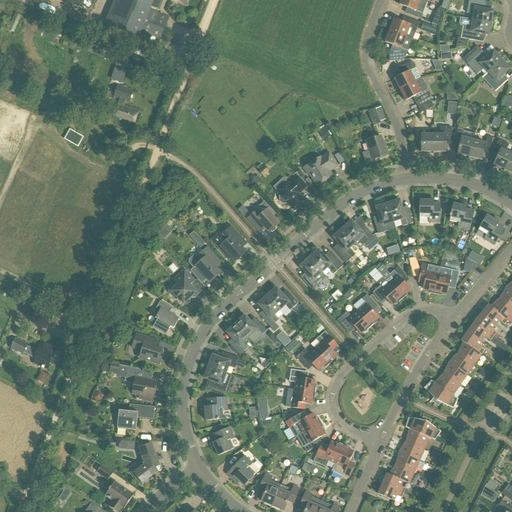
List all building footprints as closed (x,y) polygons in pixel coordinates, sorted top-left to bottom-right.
[(114,0),(106,20),(135,31),(134,36),(149,42),(151,38),(159,41),(169,18),(149,10),(152,0),(114,0)] [(420,0),(399,0),(399,2),(400,3),(400,5),(409,8),(407,14),(421,19),(423,13),(427,3),(420,0)] [(444,0),(441,8),(446,10),(450,0),(444,0)] [(474,15),(473,20),(491,23),(493,11),(485,10),(486,2),(476,0),(468,0),(466,13),(474,15)] [(59,2),(57,14),(69,16),(71,3),(59,2)] [(390,31),(406,37),(413,40),(415,33),(419,23),(406,17),(404,23),(394,19),(393,21),(392,20),(389,28),(390,29),(390,31)] [(434,18),(432,24),(439,26),(441,21),(434,18)] [(491,23),(473,20),(461,18),(460,23),(460,24),(460,25),(461,26),(462,27),(463,27),(464,27),(462,39),(483,42),(486,35),(489,35),(491,23)] [(406,37),(390,31),(389,33),(387,32),(384,40),(386,40),(385,42),(393,45),(389,55),(390,61),(404,60),(408,51),(413,40),(406,37)] [(100,46),(93,43),(92,43),(85,40),(82,46),(90,49),(97,52),(104,55),(112,58),(114,52),(107,49),(100,46)] [(488,73),(502,60),(493,51),(486,57),(478,48),(464,60),(477,75),(484,69),(488,73)] [(119,61),(127,64),(129,58),(122,55),(119,61)] [(502,60),(488,73),(492,77),(487,82),(496,92),(507,81),(502,76),(510,69),(502,60)] [(399,88),(400,90),(415,82),(410,71),(416,68),(413,62),(410,62),(400,67),(403,74),(394,79),(395,81),(393,82),(397,89),(399,88)] [(422,79),(415,82),(400,90),(401,92),(399,93),(403,100),(405,99),(406,101),(415,96),(418,101),(430,95),(422,79)] [(422,113),(434,107),(430,100),(418,107),(422,113)] [(113,120),(133,127),(139,111),(119,103),(113,120)] [(368,111),(373,125),(380,122),(375,108),(368,111)] [(433,134),(433,152),(445,152),(446,142),(452,142),(452,127),(440,127),(440,134),(433,134)] [(318,133),(323,140),(330,136),(325,128),(318,133)] [(457,154),(469,157),(473,140),(462,137),(463,131),(457,129),(454,143),(460,144),(457,154)] [(421,152),(433,152),(433,134),(421,134),(421,152)] [(386,156),(387,155),(381,136),(366,141),(370,152),(363,154),(366,164),(373,161),(373,160),(379,158),(379,159),(386,157),(386,156)] [(473,140),(469,157),(481,160),(484,150),(489,151),(493,138),(487,136),(485,143),(473,140)] [(493,165),(504,170),(511,153),(506,151),(509,145),(499,140),(492,153),(498,155),(493,165)] [(304,169),(308,176),(310,175),(317,186),(333,176),(329,171),(337,166),(329,153),(321,158),(320,158),(304,169)] [(278,193),(281,196),(280,197),(280,198),(280,200),(280,201),(281,203),(282,203),(284,204),(285,204),(286,203),(287,203),(293,209),(303,200),(298,194),(307,187),(298,177),(290,185),(289,184),(278,193)] [(258,178),(252,182),(256,186),(261,181),(258,178)] [(419,218),(429,218),(429,223),(440,223),(440,203),(433,203),(433,198),(427,198),(427,200),(420,200),(419,218)] [(388,204),(393,222),(400,220),(403,227),(413,223),(409,209),(403,211),(399,200),(388,204)] [(450,221),(459,223),(458,228),(469,230),(474,211),(466,209),(467,204),(461,203),(461,205),(453,204),(450,221)] [(393,222),(388,204),(376,208),(379,218),(374,220),(378,234),(389,231),(387,224),(393,222)] [(248,213),(243,207),(238,211),(244,217),(248,213)] [(247,219),(256,229),(262,224),(269,233),(279,224),(273,217),(275,214),(269,208),(262,214),(257,210),(247,219)] [(478,231),(486,235),(483,240),(494,246),(504,229),(497,225),(500,220),(495,217),(493,219),(487,216),(478,231)] [(342,229),(355,243),(359,240),(364,245),(373,237),(363,225),(365,224),(360,218),(354,224),(352,221),(342,229)] [(211,240),(225,255),(227,253),(235,263),(246,253),(237,243),(241,239),(231,227),(229,228),(227,226),(211,240)] [(355,243),(342,229),(333,237),(341,246),(335,251),(346,264),(355,255),(349,248),(355,243)] [(459,242),(465,244),(469,236),(465,234),(465,236),(462,235),(459,242)] [(188,264),(192,268),(190,271),(202,284),(208,279),(210,282),(221,273),(213,265),(218,260),(207,248),(198,256),(194,256),(189,260),(188,264)] [(310,258),(322,272),(327,268),(334,274),(343,266),(332,253),(326,259),(319,250),(310,258)] [(322,272),(310,258),(300,267),(308,275),(302,279),(312,291),(321,283),(321,282),(326,277),(322,272)] [(464,273),(469,274),(476,266),(467,260),(464,273)] [(428,293),(434,294),(439,275),(432,273),(433,266),(422,264),(419,278),(425,279),(423,289),(425,290),(425,291),(426,292),(427,292),(428,293)] [(411,266),(413,276),(417,277),(419,269),(417,265),(411,266)] [(389,284),(403,299),(407,295),(409,290),(410,289),(403,282),(408,278),(398,267),(389,275),(385,279),(389,284)] [(440,268),(439,275),(434,294),(441,296),(445,294),(447,295),(449,285),(456,286),(459,272),(440,268)] [(169,293),(173,296),(176,296),(183,304),(191,297),(195,297),(198,294),(203,290),(203,287),(198,281),(195,281),(185,270),(174,280),(178,285),(176,286),(173,286),(170,289),(169,293)] [(398,303),(403,299),(389,284),(385,279),(383,277),(377,282),(380,286),(372,293),(380,302),(385,298),(392,305),(393,304),(398,303)] [(511,308),(511,292),(506,287),(500,298),(511,308)] [(267,296),(280,310),(285,305),(290,311),(298,303),(288,292),(284,296),(276,288),(267,296)] [(357,312),(371,327),(376,323),(377,319),(378,317),(371,310),(377,305),(367,295),(362,299),(361,299),(353,306),(358,312),(357,312)] [(280,310),(267,296),(258,304),(265,313),(261,317),(275,332),(279,328),(275,324),(279,321),(274,315),(280,310)] [(511,315),(511,308),(500,298),(491,306),(507,321),(511,315)] [(173,308),(160,301),(154,313),(155,318),(157,320),(153,327),(166,335),(171,327),(174,329),(179,319),(170,313),(173,308)] [(299,308),(304,314),(307,311),(302,305),(299,308)] [(489,305),(482,314),(495,325),(499,320),(504,325),(507,321),(491,306),(489,305)] [(371,327),(357,312),(352,317),(347,312),(337,321),(347,331),(353,326),(360,334),(361,332),(366,331),(371,327)] [(495,325),(482,314),(474,322),(493,337),(496,333),(492,329),(495,325)] [(236,324),(249,338),(253,343),(255,343),(256,343),(257,342),(258,342),(259,341),(260,340),(261,338),(261,337),(261,336),(267,331),(257,320),(252,324),(245,316),(236,324)] [(316,331),(322,326),(318,321),(312,325),(316,331)] [(474,322),(468,332),(482,342),(485,337),(490,341),(493,337),(474,322)] [(249,338),(236,324),(227,332),(234,341),(230,345),(240,356),(248,348),(243,343),(249,338)] [(316,350),(329,365),(334,360),(335,359),(335,358),(335,357),(335,356),(336,355),(333,351),(338,346),(325,332),(316,340),(321,345),(316,350)] [(482,342),(468,332),(461,341),(463,342),(481,355),(485,350),(479,346),(482,342)] [(267,336),(272,342),(276,339),(271,333),(267,336)] [(132,347),(142,350),(139,358),(160,364),(164,350),(158,348),(159,342),(136,335),(132,347)] [(280,342),(284,346),(290,341),(286,337),(280,342)] [(32,362),(47,369),(56,349),(41,342),(37,350),(27,346),(27,344),(14,339),(10,349),(23,354),(24,353),(28,355),(28,356),(34,358),(32,362)] [(474,365),(481,355),(463,342),(458,354),(474,365)] [(290,344),(285,349),(289,353),(294,349),(290,344)] [(329,365),(316,350),(310,355),(305,349),(296,357),(306,368),(311,364),(318,371),(319,370),(320,370),(321,370),(322,370),(323,370),(324,369),(329,365)] [(208,367),(226,373),(229,366),(235,369),(239,358),(225,353),(223,359),(212,355),(208,367)] [(449,363),(467,375),(474,365),(458,354),(449,363)] [(449,363),(444,374),(460,386),(467,375),(449,363)] [(125,378),(132,380),(131,383),(133,385),(134,385),(133,393),(138,394),(137,401),(152,403),(154,395),(155,394),(156,391),(155,389),(156,382),(147,381),(149,371),(128,367),(125,378)] [(226,373),(208,367),(204,379),(215,382),(212,390),(224,394),(228,382),(224,380),(226,373)] [(295,390),(315,393),(316,387),(316,386),(316,385),(316,384),(315,383),(314,382),(315,380),(304,379),(306,372),(291,370),(289,382),(296,383),(295,390)] [(484,379),(487,374),(482,371),(479,375),(484,379)] [(444,374),(435,383),(445,390),(453,396),(460,386),(444,374)] [(431,401),(435,404),(445,390),(435,383),(431,381),(424,388),(434,398),(431,401)] [(315,393),(295,390),(288,389),(286,400),(287,401),(289,401),(288,407),(305,410),(306,404),(311,405),(311,403),(312,402),(313,402),(313,401),(314,401),(314,400),(315,393)] [(453,396),(445,390),(435,404),(439,406),(441,403),(454,409),(458,399),(453,396)] [(203,407),(203,413),(205,413),(206,421),(223,420),(223,410),(228,410),(227,398),(207,399),(208,407),(203,407)] [(117,429),(136,431),(137,418),(153,420),(155,407),(130,405),(129,412),(119,411),(117,429)] [(304,433),(321,423),(318,418),(318,417),(317,416),(316,416),(315,415),(314,415),(313,414),(304,419),(301,414),(286,422),(295,438),(304,433)] [(409,429),(421,434),(427,419),(423,417),(421,421),(408,417),(406,428),(409,429)] [(421,434),(430,438),(435,441),(441,432),(430,424),(431,420),(427,419),(421,434)] [(321,423),(304,433),(307,439),(301,443),(307,453),(319,445),(316,440),(325,435),(324,433),(325,432),(325,431),(325,430),(325,429),(324,428),(321,423)] [(211,444),(213,450),(215,449),(218,456),(234,449),(231,440),(235,439),(230,427),(212,435),(215,442),(211,444)] [(430,438),(421,434),(409,429),(406,441),(406,442),(424,450),(430,438)] [(335,463),(343,445),(338,443),(336,442),(335,442),(334,442),(333,443),(331,442),(329,447),(322,444),(321,444),(320,448),(314,462),(326,467),(329,461),(335,463)] [(399,452),(420,461),(424,450),(406,442),(399,452)] [(278,448),(278,449),(283,455),(292,450),(288,443),(278,448)] [(133,474),(142,486),(148,481),(146,480),(157,471),(159,472),(161,471),(162,468),(161,466),(159,466),(152,445),(140,449),(145,462),(143,464),(143,467),(141,469),(139,470),(133,474)] [(343,445),(335,463),(332,471),(348,479),(355,464),(349,462),(354,452),(352,451),(352,450),(351,450),(351,449),(350,448),(349,448),(343,445)] [(399,452),(396,465),(414,473),(420,461),(399,452)] [(228,473),(233,478),(232,478),(237,483),(238,481),(244,486),(256,474),(249,467),(253,464),(245,456),(228,473)] [(409,484),(414,473),(396,465),(389,475),(403,481),(409,484)] [(97,472),(108,480),(113,474),(102,466),(97,472)] [(288,473),(295,476),(297,470),(291,467),(288,473)] [(317,468),(316,476),(324,477),(325,469),(317,468)] [(272,477),(265,474),(260,488),(266,491),(261,501),(272,506),(279,490),(281,486),(270,481),(272,477)] [(403,494),(407,496),(408,492),(405,491),(406,489),(401,486),(403,481),(389,475),(387,474),(382,485),(403,494)] [(485,483),(493,486),(494,480),(486,477),(485,483)] [(105,496),(113,501),(109,507),(116,511),(118,511),(122,507),(124,509),(134,495),(115,482),(105,496)] [(511,486),(509,484),(502,494),(511,501),(511,486)] [(403,494),(382,485),(378,494),(394,501),(397,496),(408,501),(410,497),(407,496),(403,494)] [(281,486),(279,490),(272,506),(284,511),(288,501),(294,503),(300,489),(294,487),(292,491),(281,486)] [(67,497),(71,492),(66,488),(62,493),(67,497)] [(304,511),(317,511),(320,507),(322,501),(312,497),(312,495),(306,492),(300,506),(306,508),(304,511)] [(322,501),(320,507),(317,511),(338,511),(340,507),(334,504),(333,506),(322,501)] [(498,511),(509,511),(511,508),(511,507),(501,501),(498,507),(501,509),(498,511)] [(105,511),(92,503),(85,511),(105,511)]
